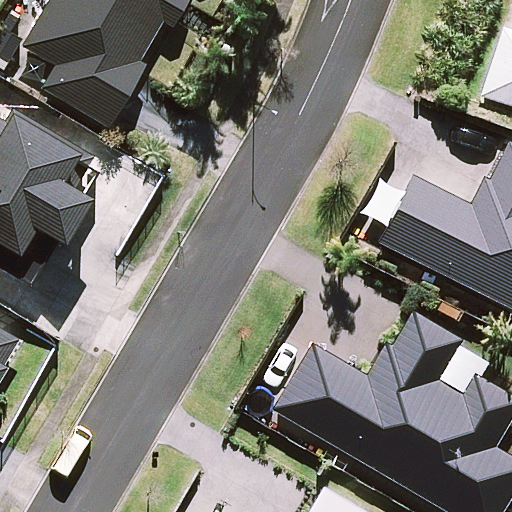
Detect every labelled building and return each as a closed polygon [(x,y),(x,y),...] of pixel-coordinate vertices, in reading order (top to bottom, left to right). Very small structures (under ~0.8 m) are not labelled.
[(49,0),(33,30),(22,48),(55,66),(42,90),(110,129),(146,64),(140,61),(161,24),(167,28),(175,32),(192,0),(49,0)] [(511,9),(485,98),(511,105),(511,9)] [(22,48),(33,30),(5,14),(0,22),(0,71),(7,76),(22,48)] [(0,117),(0,242),(20,253),(35,225),(67,243),(92,199),(79,191),(98,157),(15,110),(8,122),(0,117)] [(511,143),(506,141),(474,207),(414,178),(381,244),(511,308),(511,143)] [(460,339),(407,308),(366,377),(312,346),(275,409),(451,511),(497,511),(511,488),(511,457),(493,447),(511,415),(511,395),(467,370),(454,391),(436,380),(460,339)] [(0,376),(20,343),(0,330),(0,376)] [(358,511),(322,491),(309,511),(210,511),(358,511)]
